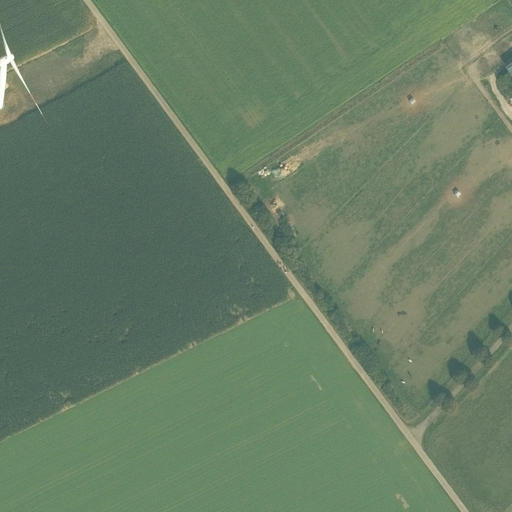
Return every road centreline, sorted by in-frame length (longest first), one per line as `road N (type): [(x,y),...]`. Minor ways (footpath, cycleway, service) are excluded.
road 1 (track): [(85,0),(464,511)]
road 2 (track): [(409,438),(511,339)]
